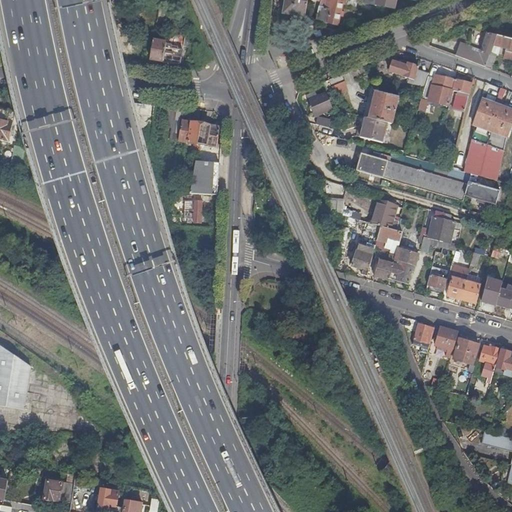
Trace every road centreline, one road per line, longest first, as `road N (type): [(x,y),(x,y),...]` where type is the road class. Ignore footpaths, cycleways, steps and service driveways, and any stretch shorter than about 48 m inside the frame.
road 1 (motorway): [(23,0),(70,197),(196,511)]
road 2 (motorway): [(254,511),(193,377),(128,186),(86,25)]
road 3 (primary): [(232,252),(212,511)]
road 4 (tertiary): [(469,0),(240,95)]
road 5 (tertiary): [(0,71),(194,91)]
road 6 (residential): [(232,252),(393,301)]
road 7 (primary): [(240,95),(232,252)]
road 8 (residential): [(511,336),(393,301)]
